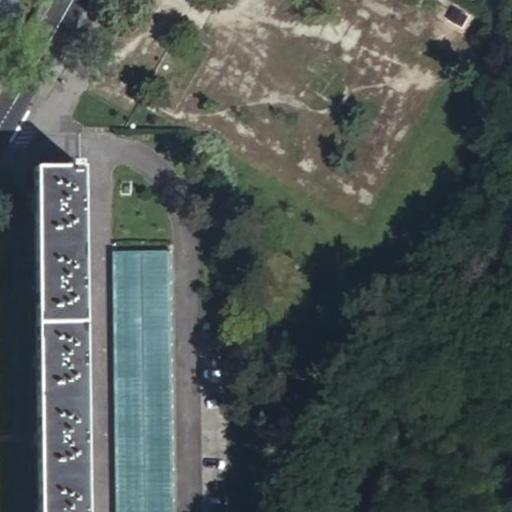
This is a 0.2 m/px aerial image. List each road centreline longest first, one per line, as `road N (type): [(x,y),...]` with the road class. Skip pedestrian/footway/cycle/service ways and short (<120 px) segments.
road 1 (residential): [(191,511),(209,228),(172,172),(124,148)]
road 2 (residential): [(99,142),(96,511)]
road 3 (unclassified): [(68,0),(0,125)]
